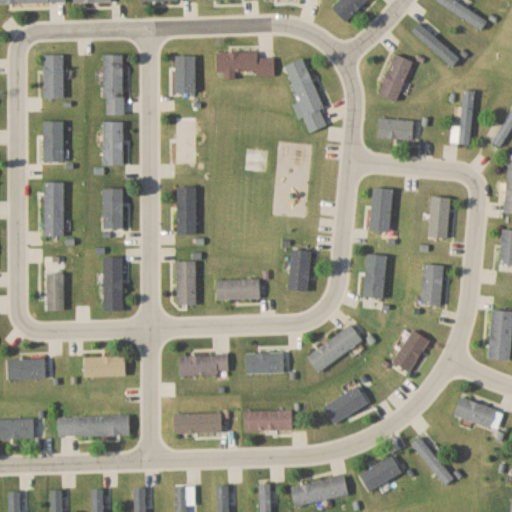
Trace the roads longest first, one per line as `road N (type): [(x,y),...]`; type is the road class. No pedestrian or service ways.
road 1 (residential): [(148,32),(34,32),(19,41),(15,300),(20,312),(51,322),(248,327),(326,307),(353,158),(354,94),(342,54)]
road 2 (residential): [(0,461),(288,457),(370,437),(416,406),(454,359),(478,185),(452,170),(353,158)]
road 3 (residential): [(150,459),(148,32)]
road 4 (residential): [(342,54),(285,26),(148,32)]
